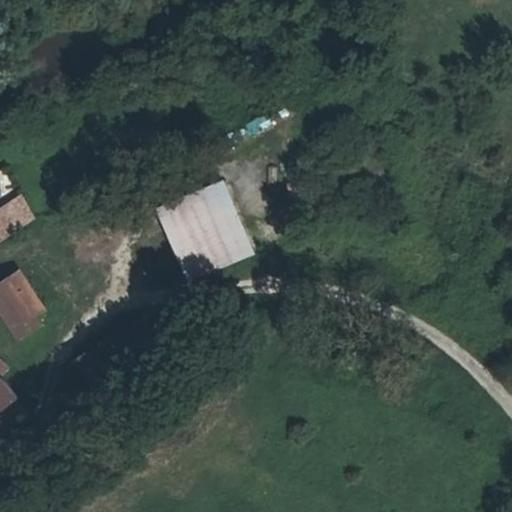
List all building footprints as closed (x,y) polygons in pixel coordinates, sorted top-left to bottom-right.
[(164,210),(193,280),(254,255),(225,184),(164,210)] [(23,199),(0,213),(0,243),(37,219),(23,199)] [(35,263),(20,273),(42,310),(58,300),(35,263)] [(20,273),(0,285),(0,313),(10,330),(24,322),(31,317),(42,310),(20,273)] [(24,322),(30,332),(38,327),(31,317),(24,322)] [(146,318),(75,365),(98,400),(169,353),(146,318)] [(24,322),(10,330),(18,340),(30,332),(24,322)] [(0,410),(11,402),(14,400),(0,383),(0,410)] [(0,433),(22,416),(11,402),(0,410),(0,433)]
